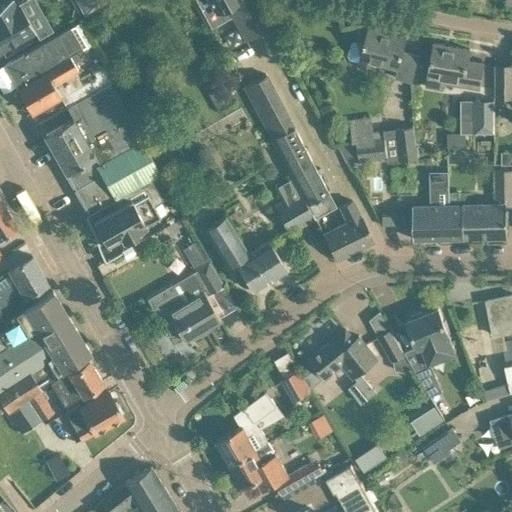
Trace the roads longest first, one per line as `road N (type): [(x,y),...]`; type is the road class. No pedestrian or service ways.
road 1 (residential): [(156,422),(182,394),(350,275),(405,262),(511,261)]
road 2 (tertiary): [(156,422),(0,148)]
road 3 (residential): [(511,29),(362,0)]
road 4 (residential): [(59,511),(156,422)]
